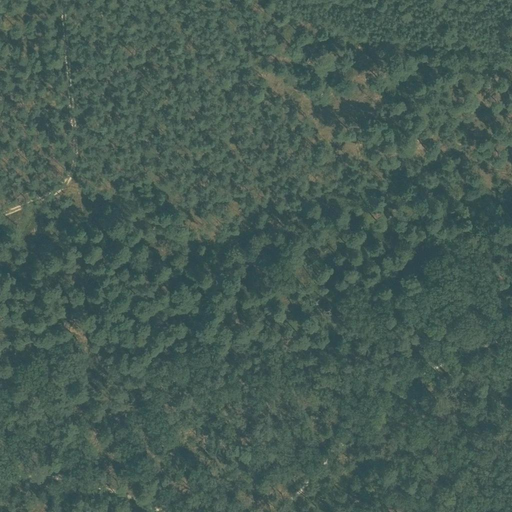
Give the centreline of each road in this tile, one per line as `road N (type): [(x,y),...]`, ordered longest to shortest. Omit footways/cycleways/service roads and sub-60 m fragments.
road 1 (track): [(0,216),(66,182),(73,162),(62,0)]
road 2 (track): [(0,511),(42,505),(188,511)]
